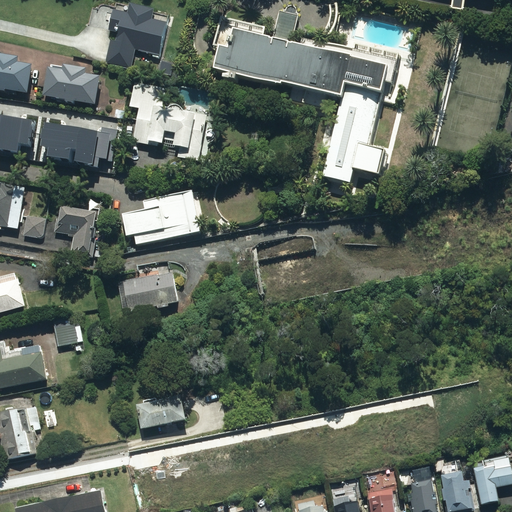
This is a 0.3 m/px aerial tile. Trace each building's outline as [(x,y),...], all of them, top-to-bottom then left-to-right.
[(458,0),(457,10),(469,11),(470,0),(458,0)] [(123,34),(120,45),(164,57),(173,23),(156,19),(158,10),(134,4),(131,14),(117,10),(112,31),(123,34)] [(285,13),(279,40),(272,38),(274,30),(230,21),(221,71),(294,87),(295,86),(349,99),(329,179),(360,187),(364,172),(390,178),(396,153),(377,148),(390,95),(395,96),(402,72),(364,62),(364,59),(298,44),(304,17),(285,13)] [(0,59),(0,89),(36,95),(40,66),(25,63),(26,59),(3,55),(3,60),(0,59)] [(176,64),(163,62),(161,72),(175,74),(176,64)] [(69,72),(54,70),(50,98),(102,106),(106,78),(93,76),(93,71),(70,68),(69,72)] [(171,89),(139,84),(135,109),(143,110),(137,144),(171,149),(173,134),(184,135),(182,150),(184,150),(182,159),(205,163),(212,117),(168,110),(171,89)] [(0,117),(0,139),(3,140),(1,150),(22,154),(23,145),(33,147),(37,124),(0,117)] [(50,125),(47,147),(54,148),(52,158),(101,166),(102,157),(116,159),(121,129),(103,127),(102,133),(50,125)] [(0,183),(0,226),(24,230),(30,188),(0,183)] [(206,234),(198,192),(146,203),(148,212),(125,216),(132,250),(206,234)] [(511,244),(511,213),(508,217),(497,216),(497,209),(482,210),(481,209),(481,208),(480,208),(479,207),(478,207),(478,206),(477,206),(476,206),(475,206),(474,206),(473,206),(473,207),(472,207),(471,208),(470,209),(470,210),(469,211),(439,211),(432,220),(431,221),(430,221),(429,222),(428,222),(428,223),(427,223),(427,224),(427,225),(426,226),(426,227),(426,228),(426,229),(427,230),(427,231),(428,232),(429,233),(430,234),(431,234),(432,234),(433,235),(433,240),(443,246),(467,247),(469,248),(496,249),(496,243),(511,244)] [(77,249),(100,252),(105,214),(66,209),(65,219),(59,218),(57,234),(78,236),(77,249)] [(50,219),(30,216),(27,237),(48,240),(50,219)] [(132,311),(162,306),(162,309),(174,307),(174,304),(183,302),(178,273),(127,282),(132,311)] [(0,322),(0,323),(0,321),(0,315),(31,309),(23,274),(0,279),(0,322)] [(58,328),(61,347),(87,344),(84,324),(58,328)] [(6,339),(0,340),(0,390),(53,381),(48,352),(9,359),(6,339)] [(143,405),(147,430),(193,421),(189,397),(143,405)] [(38,455),(35,431),(44,430),(40,406),(31,408),(0,412),(0,424),(6,460),(38,455)] [(179,458),(146,464),(149,481),(157,479),(161,504),(198,498),(195,480),(183,482),(179,458)] [(506,502),(503,488),(511,486),(511,467),(499,469),(499,466),(478,470),(485,506),(506,502)] [(248,470),(212,475),(216,501),(252,495),(248,470)] [(445,475),(446,478),(451,511),(471,511),(480,511),(476,488),(475,481),(472,481),(470,471),(445,475)] [(445,511),(436,478),(414,484),(416,493),(409,495),(413,511),(445,511)] [(110,511),(107,492),(19,509),(19,511),(110,511)] [(397,500),(395,492),(371,498),(374,511),(403,511),(401,499),(397,500)] [(296,499),(300,511),(329,511),(327,499),(318,502),(316,494),(296,499)] [(336,500),(337,503),(338,511),(369,511),(367,503),(356,505),(354,496),(336,500)]
